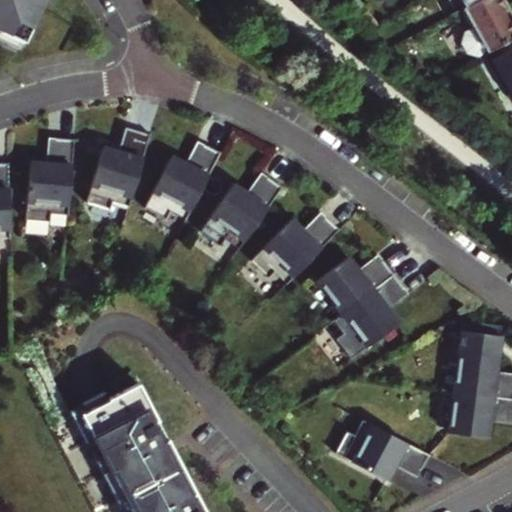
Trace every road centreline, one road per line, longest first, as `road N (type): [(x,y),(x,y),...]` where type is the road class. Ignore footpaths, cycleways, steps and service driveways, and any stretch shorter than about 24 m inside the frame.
road 1 (residential): [(511,302),(283,131),(220,100),(144,82)]
road 2 (residential): [(144,82),(89,85),(0,108)]
